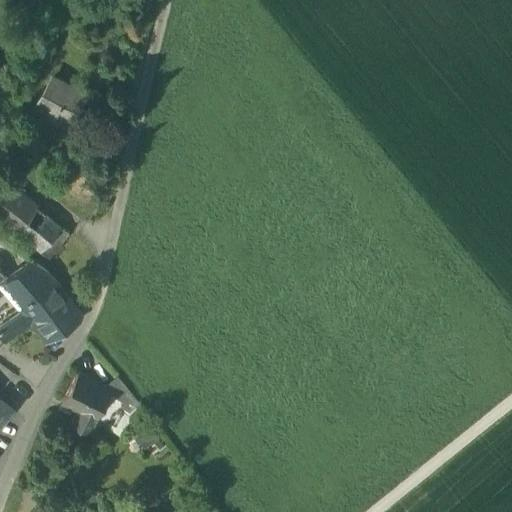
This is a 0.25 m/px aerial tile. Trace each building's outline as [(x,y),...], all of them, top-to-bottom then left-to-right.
[(68,132),(67,125),(53,117),(56,112),(44,105),(57,82),(50,73),(29,111),(68,132)] [(50,73),(57,82),(83,96),(67,125),(68,132),(89,93),(50,73)] [(53,117),(67,125),(83,96),(57,82),(44,105),(56,112),(53,117)] [(0,200),(12,186),(0,176),(0,200)] [(6,220),(16,228),(34,205),(12,186),(0,200),(0,219),(4,223),(6,220)] [(59,224),(34,205),(16,228),(40,248),(59,224)] [(67,231),(59,224),(40,248),(48,254),(67,231)] [(0,280),(5,287),(19,303),(54,277),(45,269),(29,257),(4,275),(0,277),(0,280)] [(31,319),(44,339),(79,316),(64,287),(54,277),(19,303),(23,308),(24,307),(31,319)] [(0,323),(0,333),(4,339),(31,319),(24,307),(23,308),(0,323)] [(71,425),(87,435),(108,398),(113,390),(103,385),(81,372),(64,402),(79,410),(71,425)] [(108,398),(122,406),(118,411),(128,417),(137,401),(116,375),(103,385),(113,390),(108,398)] [(0,422),(10,408),(0,400),(0,422)] [(148,425),(133,437),(143,449),(152,442),(158,449),(164,444),(148,425)]
